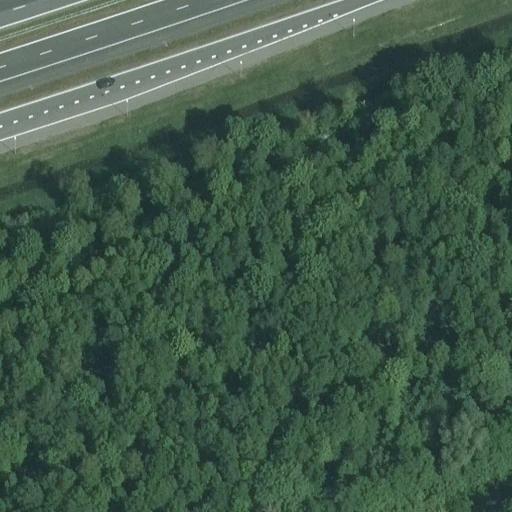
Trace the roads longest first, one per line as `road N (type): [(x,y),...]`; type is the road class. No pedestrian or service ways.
road 1 (motorway): [(0,120),(362,0)]
road 2 (motorway): [(0,77),(215,0)]
